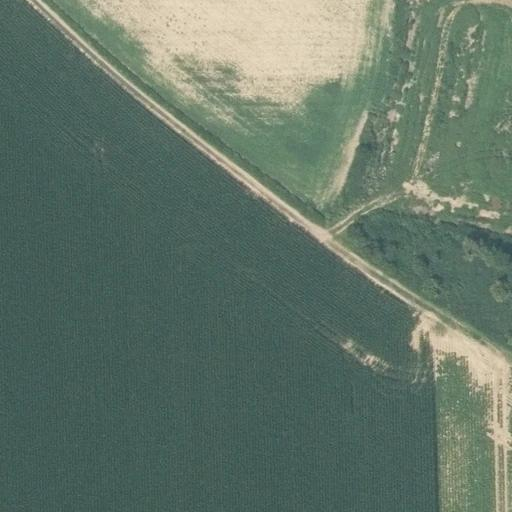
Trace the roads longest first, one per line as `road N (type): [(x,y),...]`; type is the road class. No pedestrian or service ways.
road 1 (track): [(36,0),(141,102),(326,238),(378,206)]
road 2 (track): [(326,238),(511,365)]
